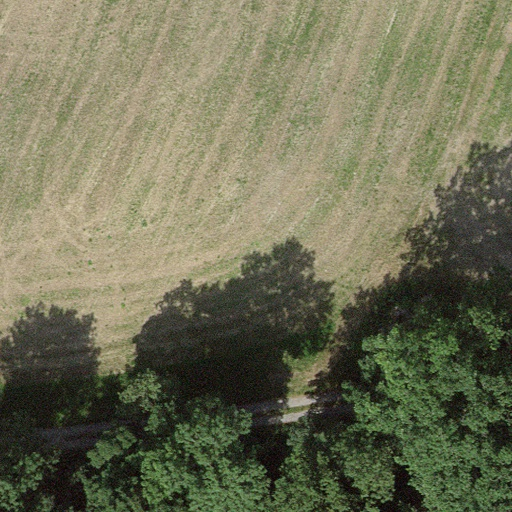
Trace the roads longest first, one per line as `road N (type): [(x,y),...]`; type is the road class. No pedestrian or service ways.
road 1 (track): [(0,455),(126,444),(511,382)]
road 2 (track): [(105,511),(204,429)]
